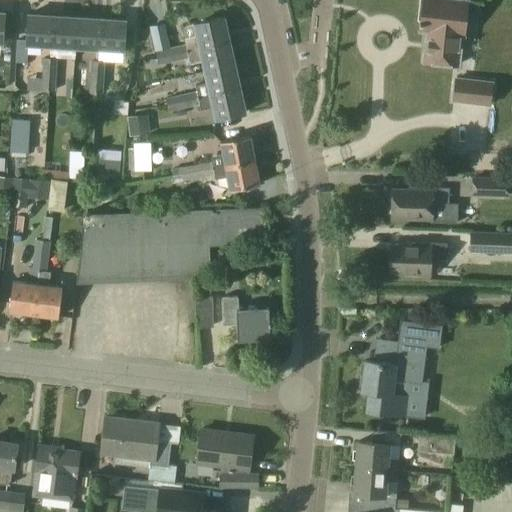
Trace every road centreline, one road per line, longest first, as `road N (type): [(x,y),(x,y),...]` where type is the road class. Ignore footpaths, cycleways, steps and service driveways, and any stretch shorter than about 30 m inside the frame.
road 1 (tertiary): [(307,397),(307,200),(264,0)]
road 2 (residential): [(307,397),(0,360)]
